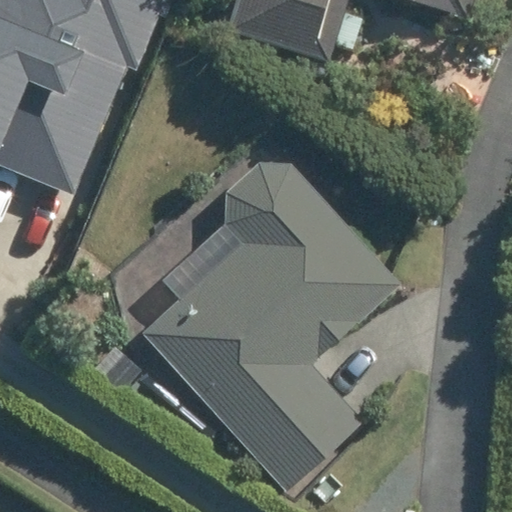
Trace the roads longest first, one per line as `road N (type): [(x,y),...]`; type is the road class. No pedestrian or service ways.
road 1 (unknown): [(428,511),(467,180),(511,48)]
road 2 (residential): [(0,352),(233,511)]
